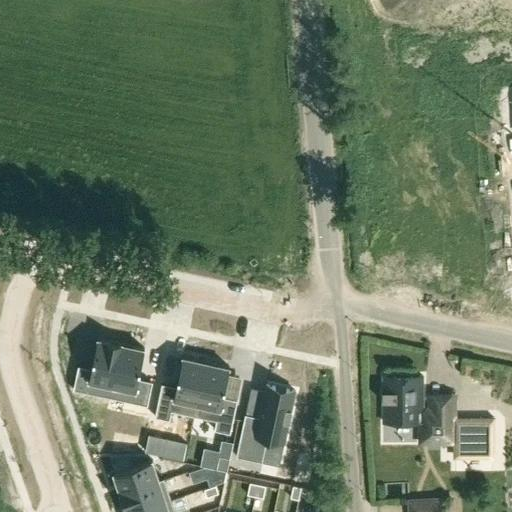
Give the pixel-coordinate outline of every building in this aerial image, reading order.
[(129,283),(120,304),(165,324),(174,303),(129,283)] [(79,366),(74,389),(110,397),(121,343),(99,338),(92,368),(79,366)] [(121,343),(110,397),(148,405),(152,381),(138,378),(145,348),(121,343)] [(162,383),(155,416),(170,419),(172,410),(195,415),(206,361),(183,356),(176,386),(162,383)] [(206,361),(195,415),(217,420),(215,429),(230,432),(237,399),(223,396),(230,366),(206,361)] [(441,408),(423,408),(422,375),(383,375),(383,421),(423,421),(423,418),(429,418),(429,442),(455,442),(454,400),(441,400),(441,408)] [(288,442),(299,394),(269,387),(262,419),(249,416),(240,455),(265,461),(271,437),(288,442)] [(456,442),(456,456),(493,455),(492,418),(479,418),(479,441),(456,442)] [(149,434),(145,451),(163,455),(166,438),(149,434)] [(221,453),(218,468),(227,470),(233,444),(223,442),(221,453)] [(152,459),(114,472),(121,493),(164,479),(164,478),(159,479),(152,459)] [(296,473),(294,482),(312,486),(311,476),(296,473)] [(164,479),(121,493),(127,511),(133,511),(171,499),(164,479)] [(247,493),(255,495),(258,483),(250,481),(247,493)] [(258,483),(255,495),(263,497),(266,485),(258,483)] [(204,488),(207,496),(218,492),(216,484),(204,488)] [(291,496),(299,498),(301,486),(293,484),(291,496)] [(175,511),(171,499),(133,511),(175,511)] [(435,510),(435,500),(407,500),(407,511),(447,511),(448,510),(435,510)]
